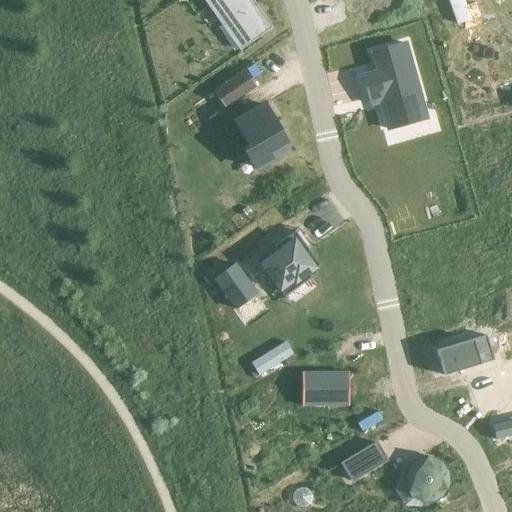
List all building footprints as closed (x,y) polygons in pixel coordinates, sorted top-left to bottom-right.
[(252,0),(204,0),(218,20),(225,15),(243,40),(257,30),(260,36),(272,27),(252,0)] [(499,10),(499,11),(502,26),(502,27),(503,27),(511,28),(511,0),(510,0),(500,7),(500,8),(499,9),(499,10)] [(377,71),(363,75),(371,105),(380,102),(387,129),(411,123),(408,112),(423,108),(405,43),(372,53),(377,71)] [(244,70),(214,92),(226,110),(257,88),(244,70)] [(263,105),(235,121),(250,147),(245,150),(256,168),(275,157),(273,154),(287,146),(263,105)] [(278,252),(260,264),(279,290),(292,280),(297,287),(310,278),(307,273),(318,265),(306,249),(302,252),(297,246),(302,243),(294,232),(274,247),(278,252)] [(463,247),(428,254),(436,290),(455,286),(458,302),(491,295),(488,278),(470,281),(463,247)] [(257,295),(234,264),(214,279),(236,310),(257,295)] [(486,335),(436,350),(443,375),(493,360),(486,335)] [(348,373),(301,373),(301,406),(348,406),(348,373)] [(511,419),(492,425),(495,440),(511,435),(511,419)] [(376,443),(341,463),(352,481),(386,460),(376,443)] [(409,465),(404,475),(405,487),(411,497),(422,502),(434,502),(444,495),(449,485),(448,473),(442,463),(431,457),(419,458),(409,465)]
